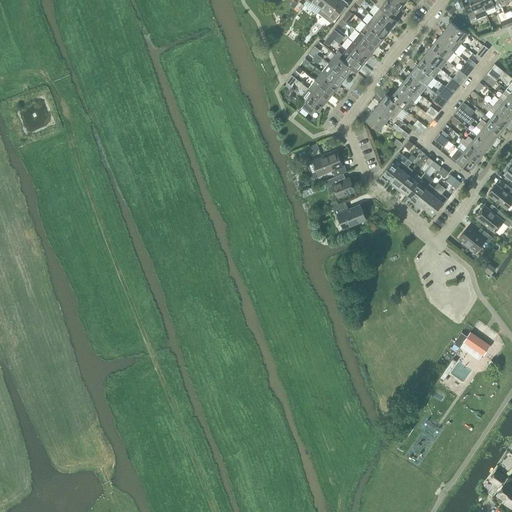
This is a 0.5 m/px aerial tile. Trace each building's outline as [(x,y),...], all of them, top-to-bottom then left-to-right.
[(322,8),(328,0),(306,0),(312,4),(314,2),(321,8),(322,8)] [(331,23),(333,21),(334,21),(339,14),(341,16),(348,8),(345,6),(347,4),(342,0),(328,0),(322,8),(321,8),(317,12),(331,23)] [(379,0),(379,1),(376,4),(380,8),(381,8),(394,18),(395,17),(395,16),(400,9),(388,0),(379,0)] [(388,0),(400,9),(406,3),(407,1),(408,1),(405,0),(388,0)] [(481,0),(462,0),(470,20),(476,18),(476,20),(487,15),(485,11),(481,0)] [(499,0),(481,0),(485,11),(495,7),(496,10),(503,7),(499,0)] [(294,9),(298,12),(304,5),(299,2),(294,9)] [(450,4),(445,9),(452,15),(456,9),(450,4)] [(378,11),(374,16),(391,30),(396,23),(397,23),(398,21),(394,18),(381,8),(380,8),(378,11)] [(349,10),(342,19),(343,19),(348,23),(354,14),(349,10)] [(370,21),(367,24),(385,39),(386,37),(385,37),(391,30),(374,16),(370,21)] [(342,19),(339,24),(344,28),(348,23),(343,19),(342,19)] [(500,22),(503,28),(510,26),(507,19),(500,22)] [(445,31),(462,44),(468,35),(452,22),(445,31)] [(367,24),(364,28),(368,31),(365,36),(364,36),(377,47),(383,40),(385,39),(367,24)] [(329,36),(334,40),(339,34),(334,29),(329,36)] [(438,39),(454,52),(455,53),(462,44),(445,31),(438,39)] [(361,33),(354,41),(358,45),(370,55),(371,55),(373,54),(372,53),(375,49),(377,47),(364,36),(361,33)] [(329,46),(334,40),(329,36),(324,42),(329,46)] [(438,39),(431,47),(447,60),(454,52),(438,39)] [(354,41),(347,50),(351,53),(362,62),(364,63),(369,57),(370,57),(371,56),(371,55),(370,55),(358,45),(354,41)] [(483,45),(475,55),(481,60),(487,53),(487,52),(489,49),(484,45),(483,45)] [(425,56),(441,69),(447,60),(431,47),(425,56)] [(339,51),(336,55),(340,58),(353,69),(355,70),(357,73),(359,71),(358,70),(364,64),(364,63),(362,62),(351,53),(347,50),(343,55),(339,51)] [(333,58),(329,63),(346,77),(352,70),(352,71),(353,69),(340,58),(336,55),(333,58)] [(418,64),(434,77),(441,69),(425,56),(418,64)] [(305,58),(302,62),(308,66),(311,62),(306,58),(305,58)] [(470,58),(467,62),(469,64),(474,68),(477,65),(472,60),(470,58)] [(467,62),(461,69),(469,75),(474,68),(469,64),(467,62)] [(325,68),(322,72),(340,86),(341,84),(346,77),(329,63),(325,68)] [(411,73),(427,86),(434,77),(418,64),(411,73)] [(504,71),(495,64),(491,69),(500,76),(504,71)] [(487,74),(496,82),(501,76),(500,76),(491,69),(487,74)] [(320,75),(316,80),(332,93),(333,94),(338,87),(339,88),(340,86),(322,72),(320,75)] [(417,91),(420,94),(427,86),(411,73),(404,81),(417,91)] [(492,86),(496,82),(487,74),(483,79),(492,86)] [(289,79),(286,83),(290,86),(296,79),(292,75),(289,79)] [(312,85),(309,89),(324,101),(327,103),(328,101),(327,101),(333,94),(332,93),(316,80),(312,85)] [(421,94),(420,94),(417,91),(404,81),(398,90),(414,102),(414,103),(421,94)] [(453,84),(449,89),(454,93),(458,89),(461,85),(456,81),(453,84)] [(480,82),(475,89),(479,92),(484,85),(480,83),(480,82)] [(303,84),(300,88),(306,92),(302,97),(307,101),(302,107),(312,115),(317,109),(319,111),(325,104),(327,103),(324,101),(309,89),(303,84)] [(438,94),(448,102),(453,96),(443,88),(438,94)] [(399,105),(403,108),(407,111),(414,102),(398,90),(391,98),(399,105)] [(511,94),(506,90),(503,93),(508,97),(504,102),(511,107),(511,94)] [(387,95),(380,103),(393,113),(396,116),(399,113),(403,108),(399,105),(391,98),(387,94),(387,95)] [(442,108),(448,102),(438,94),(433,101),(442,108)] [(493,106),(510,120),(511,117),(511,107),(504,102),(500,98),(493,106)] [(380,103),(373,112),(386,122),(390,117),(394,120),(396,116),(393,113),(380,103)] [(460,108),(469,115),(471,117),(475,111),(464,103),(460,108)] [(494,114),(491,119),(504,129),(508,124),(508,123),(510,120),(493,106),(488,103),(485,106),(494,114)] [(430,106),(426,112),(429,115),(434,119),(437,115),(436,115),(438,112),(430,106)] [(466,120),(469,115),(460,108),(456,113),(466,120)] [(379,130),(386,122),(373,112),(366,120),(379,130)] [(426,112),(423,115),(431,122),(434,119),(429,115),(426,112)] [(479,123),(497,137),(499,135),(500,134),(504,129),(491,119),(487,123),(482,119),(479,123)] [(481,131),(477,135),(491,146),(495,141),(495,140),(497,137),(479,123),(476,127),(481,131)] [(414,124),(411,128),(415,131),(421,136),(424,132),(418,128),(414,124)] [(440,133),(435,139),(445,147),(450,141),(445,138),(449,134),(444,130),(441,134),(440,133)] [(487,151),(491,146),(477,135),(473,140),(469,136),(466,140),(483,154),(485,151),(487,151)] [(477,163),(481,158),(481,156),(483,154),(466,140),(463,138),(460,142),(467,148),(464,152),(477,163)] [(413,143),(408,139),(403,145),(409,149),(413,143)] [(473,168),(477,163),(464,152),(459,148),(452,157),(469,171),(472,168),(473,168)] [(336,177),(344,173),(347,172),(345,165),(343,166),(337,151),(313,161),(319,176),(334,170),(336,177)] [(405,164),(391,181),(394,183),(394,185),(399,189),(410,175),(405,171),(415,159),(411,156),(405,164)] [(392,162),(382,175),(387,179),(389,179),(391,181),(405,164),(401,161),(396,157),(392,162)] [(431,165),(434,161),(429,157),(421,168),(426,172),(431,165)] [(434,161),(431,165),(437,170),(440,166),(434,161)] [(339,198),(355,191),(350,177),(346,179),(344,173),(336,177),(325,181),(328,187),(333,185),(339,198)] [(410,175),(399,189),(404,193),(405,193),(408,195),(422,177),(418,174),(414,179),(410,175)] [(422,177),(408,195),(410,197),(411,198),(416,202),(430,184),(426,180),(422,177)] [(430,184),(416,202),(421,206),(422,206),(425,208),(442,186),(438,183),(434,187),(430,184)] [(503,189),(497,184),(489,194),(507,209),(511,203),(511,188),(506,184),(503,189)] [(442,186),(425,208),(427,210),(427,212),(433,216),(444,202),(439,198),(446,189),(442,186)] [(349,209),(346,202),(333,207),(336,215),(338,214),(344,229),(367,220),(360,204),(349,209)] [(510,227),(511,223),(511,220),(496,208),(493,212),(485,206),(477,216),(496,232),(503,222),(510,227)] [(477,233),(469,226),(460,238),(465,242),(464,244),(470,248),(471,247),(477,252),(486,240),(489,242),(493,237),(481,228),(477,233)] [(454,343),(451,347),(456,350),(458,347),(460,348),(464,342),(483,356),(490,345),(471,331),(467,337),(462,333),(461,333),(455,341),(454,343)] [(500,487),(506,477),(496,471),(490,480),(500,487)] [(511,505),(511,487),(506,483),(498,494),(507,500),(505,501),(511,505)]
